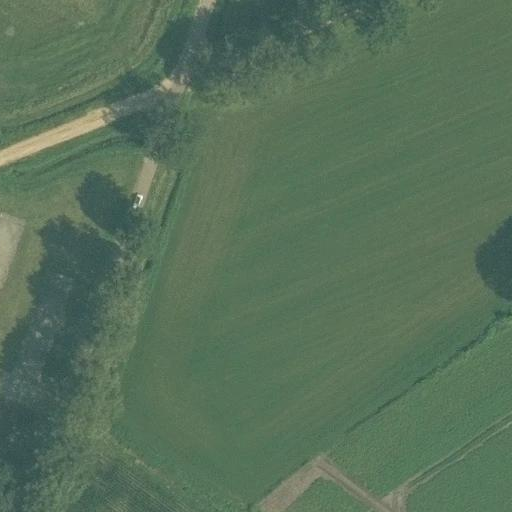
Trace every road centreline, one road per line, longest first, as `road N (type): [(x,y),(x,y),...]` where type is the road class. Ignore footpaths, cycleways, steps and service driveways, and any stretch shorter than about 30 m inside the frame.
road 1 (unclassified): [(28,511),(208,0)]
road 2 (track): [(0,164),(370,0)]
